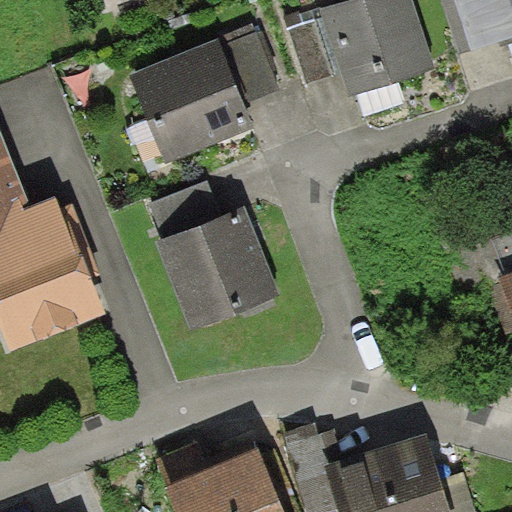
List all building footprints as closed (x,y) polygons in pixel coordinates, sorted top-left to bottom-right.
[(414,0),(358,0),(322,12),(323,17),(341,73),(350,100),(438,72),(414,0)] [(511,44),(511,0),(443,0),(462,56),(500,44),(501,48),(511,44)] [(306,85),(341,73),(323,17),(288,28),(306,85)] [(219,37),(221,41),(244,104),(282,91),(257,24),(219,37)] [(221,41),(130,77),(165,165),(255,130),(244,104),(221,41)] [(0,131),(0,332),(9,354),(106,316),(92,281),(102,277),(74,206),(60,211),(56,201),(25,214),(21,204),(28,202),(0,131)] [(165,243),(223,221),(207,181),(150,203),(165,243)] [(499,280),(511,275),(511,183),(432,212),(464,299),(501,286),(499,280)] [(280,300),(247,212),(223,221),(165,243),(158,246),(191,333),(280,300)] [(511,275),(499,280),(501,286),(511,317),(511,275)] [(450,511),(428,437),(325,469),(338,511),(450,511)] [(287,511),(264,453),(166,493),(173,511),(287,511)]
